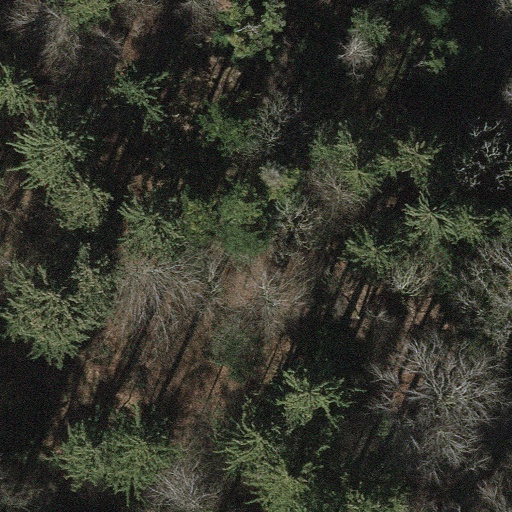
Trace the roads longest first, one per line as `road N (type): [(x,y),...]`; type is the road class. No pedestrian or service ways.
road 1 (track): [(279,0),(293,32),(301,193),(347,351),(373,488)]
road 2 (unclassified): [(322,511),(511,419)]
